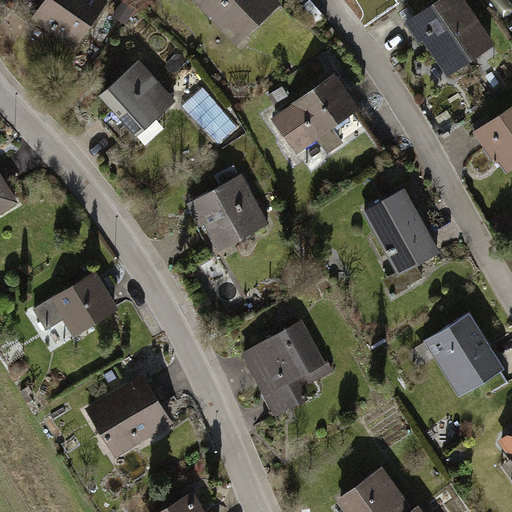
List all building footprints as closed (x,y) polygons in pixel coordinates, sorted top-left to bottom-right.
[(45,0),(33,18),(76,45),(105,0),(45,0)] [(274,0),(211,0),(207,4),(246,52),(289,17),(274,0)] [(460,0),(448,0),(413,24),(448,75),(492,44),(460,0)] [(136,59),(105,92),(147,132),(178,99),(136,59)] [(341,72),(279,116),(306,153),(367,109),(341,72)] [(511,113),(481,135),(507,172),(511,168),(511,113)] [(0,172),(0,219),(21,207),(0,172)] [(237,173),(189,203),(221,253),(269,223),(237,173)] [(403,186),(365,208),(405,277),(443,255),(403,186)] [(116,305),(93,269),(37,306),(61,342),(116,305)] [(501,370),(471,320),(430,343),(460,394),(501,370)] [(304,325),(246,355),(275,412),(333,382),(304,325)] [(141,375),(87,409),(116,455),(171,421),(141,375)] [(511,430),(499,440),(511,456),(511,430)] [(389,464),(339,499),(348,511),(414,511),(421,508),(389,464)] [(204,511),(191,490),(155,511),(204,511)]
